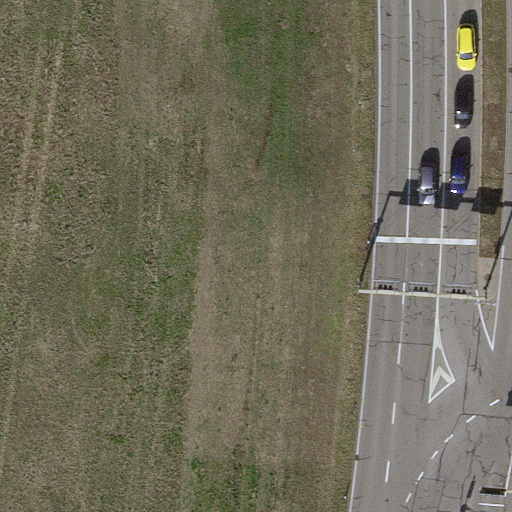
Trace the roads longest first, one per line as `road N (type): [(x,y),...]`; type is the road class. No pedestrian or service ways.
road 1 (secondary): [(435,0),(436,185),(427,277)]
road 2 (secondary): [(427,277),(408,478)]
road 3 (motorway): [(427,277),(496,401)]
